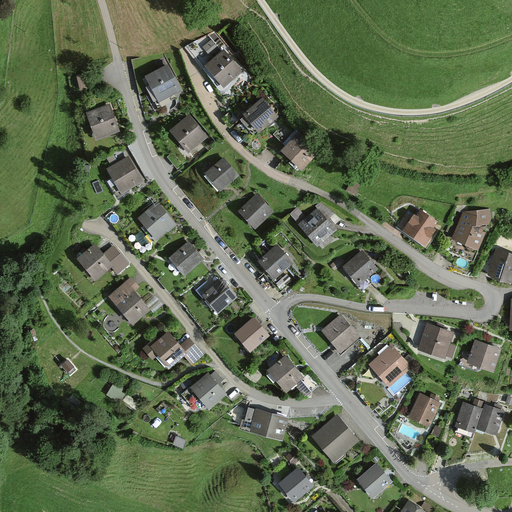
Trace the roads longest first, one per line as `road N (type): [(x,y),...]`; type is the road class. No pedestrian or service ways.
road 1 (residential): [(273,313),(304,297),(485,315),(494,307),(491,291),(432,266),(331,197),(251,157),(224,133),(181,50)]
road 2 (residential): [(273,313),(149,163),(99,0)]
road 3 (residential): [(340,394),(284,402),(235,381),(101,224)]
road 4 (residential): [(257,0),(300,59),(354,101),(428,112),(511,80)]
road 5 (residential): [(431,491),(402,470),(340,394)]
